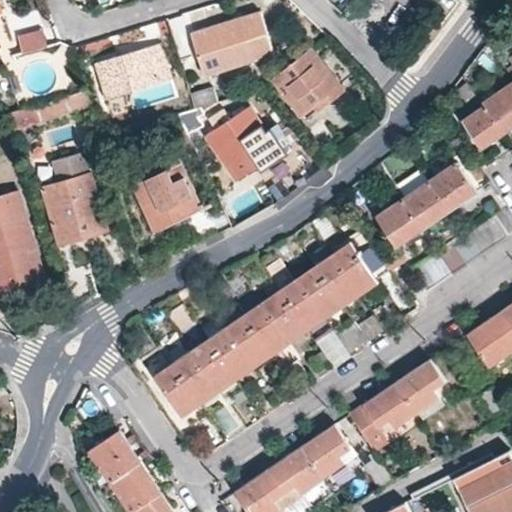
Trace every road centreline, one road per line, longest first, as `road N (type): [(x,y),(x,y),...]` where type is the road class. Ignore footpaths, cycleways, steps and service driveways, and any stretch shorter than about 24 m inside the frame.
road 1 (residential): [(81,364),(108,363),(180,461),(205,469),(511,255)]
road 2 (residential): [(113,316),(285,225),(364,164),(417,104)]
road 3 (residential): [(309,0),(417,104)]
road 4 (residential): [(63,0),(84,27),(180,0)]
road 5 (residential): [(417,104),(496,0)]
